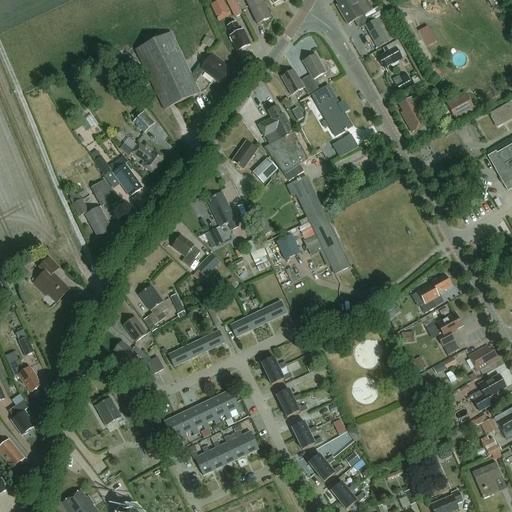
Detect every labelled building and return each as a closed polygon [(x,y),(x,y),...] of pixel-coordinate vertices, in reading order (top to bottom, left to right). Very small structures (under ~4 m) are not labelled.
[(242,15),(234,0),(227,0),(226,1),(235,19),(242,15)] [(245,0),(257,25),(271,19),(262,0),(245,0)] [(348,26),(364,16),(372,11),(366,0),(360,0),(356,3),(354,0),(334,0),(338,6),(336,7),(348,26)] [(374,22),(365,27),(378,49),(389,43),(397,38),(384,17),(380,9),(371,15),(374,22)] [(237,52),(251,46),(243,30),(240,32),(236,23),(227,27),(231,36),(230,37),(237,52)] [(171,33),(135,51),(164,111),(200,94),(195,84),(204,73),(221,85),(231,71),(223,66),(225,64),(212,55),(206,63),(203,60),(191,76),(171,33)] [(379,60),(378,62),(380,65),(382,65),(385,70),(406,57),(398,42),(383,50),(386,55),(378,59),(379,60)] [(422,49),(428,61),(437,56),(432,44),(422,49)] [(315,56),(303,63),(311,76),(305,79),(313,93),(319,90),(314,81),(326,74),(315,56)] [(294,71),(281,78),(292,96),(304,89),(308,96),(313,93),(305,79),(300,82),(294,71)] [(412,86),(407,76),(400,80),(403,84),(397,87),(400,93),(412,86)] [(415,92),(426,86),(423,81),(412,87),(415,92)] [(328,86),(311,96),(335,138),(345,132),(346,133),(347,132),(347,131),(352,128),(344,114),(348,112),(343,103),(340,106),(328,86)] [(458,124),(474,115),(471,110),(474,109),(465,93),(456,97),(457,98),(446,104),(455,119),(458,124)] [(411,99),(399,105),(403,113),(401,114),(412,134),(429,124),(419,107),(417,108),(411,99)] [(511,102),(489,115),(496,127),(511,118),(511,102)] [(272,119),(258,126),(264,138),(265,138),(269,146),(264,149),(284,176),(289,183),(304,173),(300,166),(308,160),(302,148),(301,149),(294,134),(283,114),(282,115),(278,107),(268,112),(272,119)] [(145,134),(155,125),(144,113),(134,123),(145,134)] [(340,158),(358,148),(351,135),(333,146),(340,158)] [(258,151),(246,142),(232,162),(244,170),(258,151)] [(152,175),(165,158),(156,151),(153,155),(139,144),(132,154),(146,164),(143,168),(152,175)] [(511,189),(511,145),(497,154),(496,153),(488,157),(496,171),(508,192),(511,189)] [(86,155),(58,172),(64,182),(82,172),(79,168),(90,161),(86,155)] [(111,172),(102,158),(95,162),(105,177),(111,172)] [(267,160),(252,174),(262,185),(277,171),(267,160)] [(130,198),(142,189),(125,165),(113,174),(130,198)] [(310,222),(324,215),(306,178),(300,181),(300,180),(297,181),(297,182),(288,187),(293,198),(297,196),(310,222)] [(91,188),(95,195),(102,208),(108,204),(117,199),(106,180),(91,188)] [(239,228),(222,193),(210,199),(212,202),(208,204),(220,228),(228,224),(232,231),(239,228)] [(80,217),(88,213),(82,201),(73,205),(80,217)] [(98,239),(112,231),(100,208),(86,216),(98,239)] [(324,215),(310,222),(316,236),(304,242),(308,250),(320,245),(335,275),(349,268),(324,215)] [(224,242),(218,229),(206,235),(212,248),(224,242)] [(180,237),(172,248),(186,258),(182,263),(189,268),(200,253),(194,248),(194,247),(180,237)] [(252,242),(246,245),(256,268),(267,263),(265,258),(267,257),(258,238),(254,239),(252,242)] [(208,252),(193,266),(202,275),(217,261),(208,252)] [(56,304),(69,291),(53,275),(59,269),(49,259),(39,268),(44,274),(33,284),(46,297),(48,295),(56,304)] [(282,280),(286,278),(290,289),(302,284),(292,261),(277,267),(282,280)] [(234,276),(228,281),(235,288),(240,284),(234,276)] [(432,285),(418,293),(425,305),(420,307),(424,314),(435,308),(432,302),(437,299),(438,295),(452,287),(445,276),(437,281),(436,280),(432,282),(433,283),(431,284),(432,285)] [(147,318),(143,322),(152,334),(157,330),(154,327),(159,324),(166,318),(163,314),(168,310),(163,303),(151,287),(139,296),(150,312),(152,314),(147,318)] [(184,312),(176,295),(170,298),(178,315),(184,312)] [(281,303),(264,311),(270,323),(287,315),(281,303)] [(400,312),(394,305),(386,312),(391,319),(400,312)] [(264,311),(247,319),(253,331),(270,323),(264,311)] [(455,314),(436,324),(442,335),(437,338),(442,347),(454,341),(450,334),(462,328),(455,314)] [(147,335),(135,318),(123,326),(135,343),(147,335)] [(247,319),(230,327),(236,339),(253,331),(247,319)] [(27,339),(29,338),(26,330),(15,335),(18,342),(26,358),(34,354),(27,339)] [(219,332),(202,340),(208,352),(225,344),(219,332)] [(414,344),(413,333),(401,334),(403,345),(414,344)] [(202,340),(185,348),(191,360),(208,352),(202,340)] [(122,342),(113,353),(128,367),(138,356),(122,342)] [(158,373),(152,361),(136,347),(133,350),(147,364),(146,364),(153,376),(158,373)] [(487,347),(467,358),(476,374),(498,362),(491,349),(489,350),(487,347)] [(185,348),(168,356),(174,368),(191,360),(185,348)] [(152,361),(158,373),(164,370),(157,358),(152,361)] [(274,358),(261,364),(266,375),(279,369),(280,371),(287,367),(285,363),(278,366),(274,358)] [(453,359),(437,368),(440,373),(456,364),(453,359)] [(412,365),(419,375),(425,371),(418,361),(412,365)] [(25,371),(19,362),(10,367),(15,378),(18,376),(20,380),(26,388),(27,387),(31,394),(41,387),(36,380),(37,379),(29,368),(25,371)] [(279,369),(266,375),(272,386),(284,380),(285,382),(292,378),(290,374),(283,377),(280,371),(279,369)] [(320,388),(332,382),(325,369),(314,375),(320,388)] [(485,382),(478,386),(481,391),(474,395),(477,400),(473,402),(479,413),(493,405),(489,398),(506,389),(499,376),(486,383),(485,382)] [(289,390),(276,396),(282,408),(294,402),(295,403),(302,400),(300,395),(293,399),(289,390)] [(231,392),(220,397),(228,414),(229,414),(236,411),(238,416),(243,413),(240,408),(239,409),(231,392)] [(21,395),(13,400),(17,406),(25,400),(21,395)] [(330,396),(321,400),(323,405),(332,401),(330,396)] [(220,397),(208,402),(217,420),(218,419),(225,416),(227,421),(232,419),(229,414),(228,414),(220,397)] [(110,399),(95,408),(106,427),(121,418),(110,399)] [(208,402),(197,407),(206,425),(207,424),(214,421),(216,426),(221,424),(218,419),(217,420),(208,402)] [(294,402),(282,408),(287,419),(299,413),(300,414),(307,411),(305,406),(298,410),(295,403),(294,402)] [(336,402),(326,406),(330,414),(339,410),(336,402)] [(22,437),(35,427),(24,412),(28,410),(23,404),(10,413),(14,419),(11,421),(22,437)] [(197,407),(186,413),(195,430),(196,429),(203,426),(205,431),(210,429),(207,424),(206,425),(197,407)] [(511,409),(494,420),(498,426),(498,425),(506,440),(511,436),(511,409)] [(186,413),(175,418),(183,435),(185,435),(192,432),(194,437),(199,434),(196,429),(195,430),(186,413)] [(477,427),(481,425),(487,421),(484,416),(474,421),(465,426),(467,430),(476,425),(477,427)] [(175,418),(164,423),(172,441),(181,437),(183,442),(188,440),(185,435),(183,435),(175,418)] [(334,423),(340,437),(329,442),(333,450),(352,441),(342,419),(334,423)] [(487,421),(481,425),(487,436),(496,431),(491,420),(487,421)] [(304,423),(292,429),(297,440),(309,434),(310,436),(318,432),(316,428),(308,431),(304,423)] [(118,433),(124,447),(133,443),(127,429),(118,433)] [(240,432),(235,434),(238,439),(239,438),(248,456),(259,451),(250,433),(242,437),(240,432)] [(309,434),(297,440),(302,451),(315,445),(315,446),(323,443),(321,439),(313,442),(310,436),(309,434)] [(229,437),(224,440),(226,444),(228,444),(236,461),(248,456),(239,438),(238,439),(231,442),(229,437)] [(0,455),(12,470),(24,460),(9,441),(4,445),(0,439),(0,455)] [(218,443),(213,445),(215,450),(217,449),(225,466),(236,461),(228,444),(226,444),(220,448),(218,443)] [(197,452),(194,447),(188,450),(190,455),(197,452)] [(207,448),(202,450),(204,455),(206,454),(214,472),(225,466),(217,449),(215,450),(209,453),(207,448)] [(196,453),(191,455),(193,460),(195,460),(203,477),(214,472),(206,454),(204,455),(198,458),(196,453)] [(498,453),(492,456),(494,461),(501,458),(498,453)] [(355,454),(345,462),(351,468),(360,461),(355,454)] [(319,455),(308,464),(316,474),(327,465),(328,466),(334,461),(331,458),(325,463),(319,455)] [(491,473),(475,480),(483,500),(500,493),(495,482),(502,479),(496,464),(488,467),(491,473)] [(333,472),(330,469),(328,466),(327,465),(316,474),(324,483),(334,475),(335,476),(342,471),(339,467),(333,472)] [(401,470),(385,477),(388,482),(403,476),(401,470)] [(342,483),(331,492),(338,502),(349,493),(350,494),(357,489),(354,486),(347,491),(342,483)] [(417,503),(410,487),(398,492),(402,499),(398,501),(403,510),(417,503)] [(86,499),(81,491),(61,504),(67,511),(97,511),(88,497),(86,499)] [(432,511),(455,511),(459,510),(456,505),(463,502),(458,491),(451,494),(453,497),(430,506),(432,511)] [(349,493),(338,502),(346,511),(357,503),(358,504),(364,499),(361,495),(355,500),(350,494),(349,493)]
